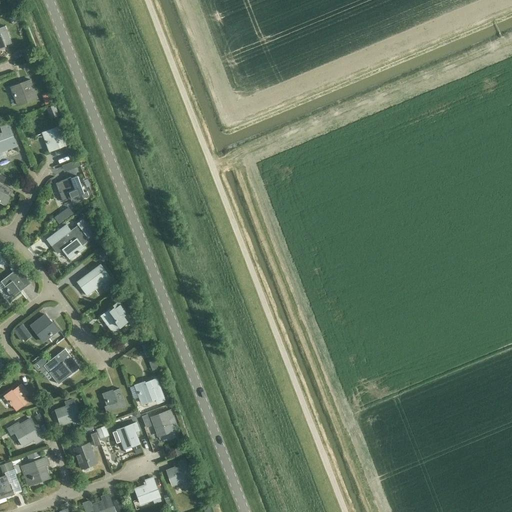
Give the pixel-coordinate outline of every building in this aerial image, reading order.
[(16,0),(9,0),(8,1),(11,9),(19,7),(16,0)] [(0,49),(6,47),(6,45),(12,43),(5,26),(0,28),(0,49)] [(24,70),(36,68),(35,61),(23,64),(24,70)] [(11,87),(15,100),(16,100),(18,105),(38,98),(31,80),(26,82),(20,84),(11,87)] [(55,105),(47,109),(50,118),(59,114),(55,105)] [(16,146),(13,136),(8,123),(0,125),(0,127),(2,133),(0,134),(0,158),(0,159),(7,157),(4,150),(16,146)] [(44,133),(46,139),(45,140),(50,152),(60,148),(61,153),(68,151),(65,144),(59,127),(44,133)] [(69,170),(77,167),(77,166),(81,164),(78,158),(66,163),(57,167),(59,173),(69,169),(69,170)] [(82,201),(82,199),(89,196),(88,192),(84,193),(78,176),(71,179),(71,177),(56,183),(63,201),(70,198),(72,205),(82,201)] [(0,202),(5,206),(10,197),(9,196),(13,191),(0,183),(0,202)] [(68,207),(54,218),(59,224),(73,214),(68,207)] [(93,211),(88,215),(94,224),(97,222),(99,220),(93,211)] [(88,242),(86,239),(88,238),(89,238),(95,234),(83,218),(77,223),(79,225),(71,230),(67,224),(47,239),(63,261),(68,257),(69,259),(85,248),(83,246),(88,242)] [(94,224),(98,229),(103,225),(99,220),(97,222),(94,224)] [(103,247),(106,254),(112,252),(110,245),(103,247)] [(4,287),(12,298),(20,291),(19,290),(24,287),(25,288),(31,283),(16,264),(11,269),(13,272),(1,282),(5,287),(4,287)] [(110,277),(110,276),(101,264),(77,282),(87,295),(106,281),(107,283),(112,280),(110,277)] [(126,321),(122,316),(127,312),(119,301),(113,305),(115,307),(110,311),(109,310),(101,316),(109,326),(110,325),(114,331),(126,321)] [(53,322),(51,323),(45,314),(30,325),(43,341),(48,337),(48,338),(59,330),(53,322)] [(32,336),(23,324),(13,331),(21,340),(23,339),(25,341),(32,336)] [(142,345),(146,358),(148,357),(154,355),(150,342),(142,345)] [(46,363),(43,365),(58,384),(71,374),(71,373),(77,367),(66,353),(67,352),(64,349),(46,363)] [(41,358),(32,365),(36,371),(43,365),(46,363),(41,358)] [(43,366),(38,370),(41,374),(46,370),(43,366)] [(143,403),(156,398),(157,403),(164,400),(158,385),(154,386),(152,381),(146,383),(145,381),(135,385),(140,398),(141,397),(143,403)] [(21,384),(13,391),(12,389),(3,396),(12,406),(12,405),(16,410),(29,401),(25,396),(28,393),(21,384)] [(106,412),(110,410),(125,405),(119,389),(113,391),(112,389),(103,393),(107,405),(104,406),(106,412)] [(61,424),(73,420),(74,424),(81,422),(74,403),(55,410),(61,424)] [(169,418),(173,417),(170,410),(151,417),(158,436),(173,431),(169,418)] [(34,416),(39,424),(44,421),(40,413),(34,416)] [(147,414),(142,417),(146,428),(151,426),(147,414)] [(34,439),(36,443),(42,439),(30,419),(19,425),(18,423),(12,426),(23,445),(34,439)] [(91,420),(81,424),(84,432),(94,428),(91,420)] [(117,443),(121,441),(124,448),(139,443),(135,431),(139,429),(136,422),(112,431),(117,443)] [(109,435),(105,425),(96,429),(99,439),(109,435)] [(90,434),(95,446),(101,444),(96,432),(90,434)] [(73,448),(81,469),(97,463),(89,442),(73,448)] [(184,446),(175,449),(177,456),(187,453),(189,452),(187,445),(184,446)] [(40,451),(27,455),(29,460),(42,456),(40,451)] [(27,485),(34,483),(49,477),(44,466),(48,464),(46,458),(21,467),(27,485)] [(193,485),(191,478),(184,459),(179,461),(180,465),(167,469),(172,484),(182,481),(184,488),(193,485)] [(11,461),(0,465),(3,473),(14,469),(11,461)] [(6,475),(0,477),(0,498),(5,497),(12,494),(6,475)] [(144,481),(145,485),(135,488),(140,504),(159,497),(152,478),(144,481)] [(114,511),(108,494),(101,496),(103,501),(93,505),(91,499),(82,503),(85,511),(87,511),(93,510),(93,511),(114,511)] [(168,494),(163,495),(166,505),(171,503),(168,494)]
